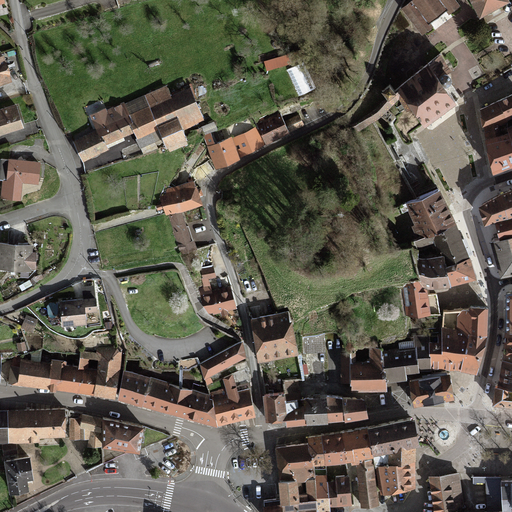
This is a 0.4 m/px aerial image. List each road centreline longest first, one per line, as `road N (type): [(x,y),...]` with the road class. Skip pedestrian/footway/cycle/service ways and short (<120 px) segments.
road 1 (residential): [(264,433),(241,295),(210,200),(214,182),(343,109),(359,91),(397,0)]
road 2 (residential): [(0,390),(119,407),(216,447)]
road 3 (residential): [(264,433),(414,408),(474,411)]
road 4 (residential): [(74,197),(16,0)]
road 5 (unclassified): [(208,335),(174,347),(141,336),(104,275),(75,258)]
road 6 (secondary): [(205,503),(118,487),(40,511)]
road 7 (residential): [(474,411),(404,507),(368,511)]
road 8 (residential): [(489,185),(469,99),(511,75)]
road 9 (residential): [(492,284),(494,339),(474,411)]
